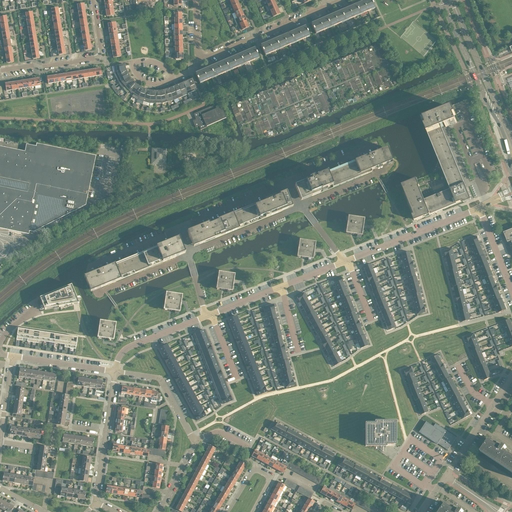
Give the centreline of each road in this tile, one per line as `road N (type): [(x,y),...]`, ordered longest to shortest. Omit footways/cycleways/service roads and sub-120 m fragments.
road 1 (residential): [(158,511),(194,441),(159,377),(115,371)]
road 2 (secondary): [(442,0),(511,171)]
road 3 (residential): [(0,70),(98,56),(92,0)]
road 4 (secondary): [(511,138),(452,0)]
road 5 (residential): [(201,56),(340,0)]
road 6 (residential): [(348,260),(480,208)]
road 7 (residential): [(95,502),(115,371)]
road 8 (residential): [(300,206),(188,254)]
